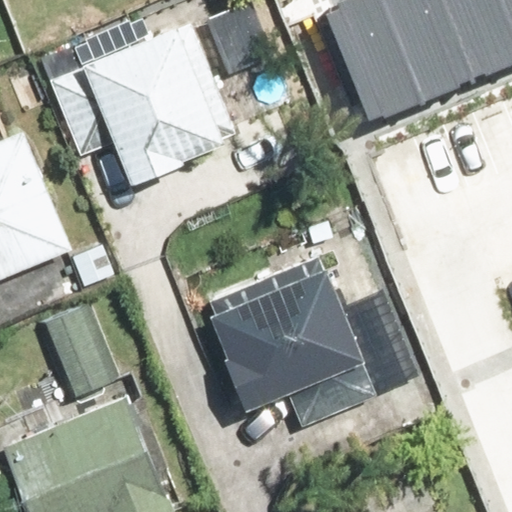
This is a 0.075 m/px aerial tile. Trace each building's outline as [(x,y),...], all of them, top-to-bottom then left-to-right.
[(511,0),(331,0),(322,4),(371,108),(511,42),(511,0)] [(176,31),(55,75),(100,202),(222,158),(176,31)] [(18,134),(0,140),(0,284),(66,260),(18,134)] [(128,275),(112,237),(69,256),(86,294),(128,275)] [(315,254),(184,301),(238,452),(370,406),(315,254)] [(88,299),(46,316),(76,390),(118,373),(88,299)] [(167,511),(126,401),(0,447),(0,490),(8,511),(167,511)]
